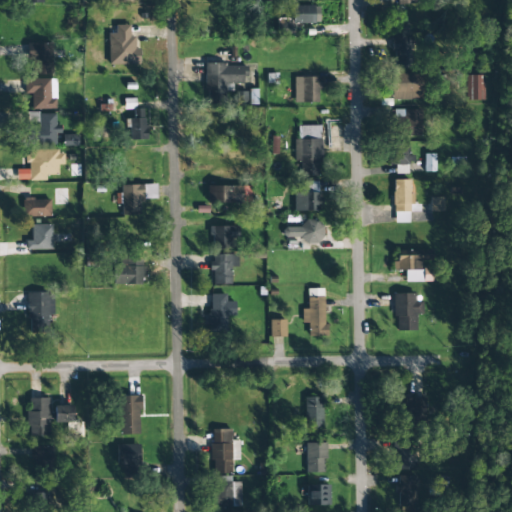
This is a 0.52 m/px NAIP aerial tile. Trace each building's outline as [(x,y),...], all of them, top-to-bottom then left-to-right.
[(292,24),(318,24),(318,6),(292,6),(292,24)] [(107,34),(108,65),(137,64),(136,36),(130,36),(129,25),(115,25),(115,34),(107,34)] [(392,38),(393,68),(410,68),(409,38),(392,38)] [(26,44),(27,60),(33,60),(33,75),(52,74),(51,43),(26,44)] [(205,105),(225,105),(225,84),(244,84),(244,65),(205,65),(205,105)] [(392,99),(420,99),(420,74),(391,74),(392,99)] [(484,76),(465,75),(465,100),(484,101),(484,76)] [(319,103),(320,77),(294,77),(293,103),(319,103)] [(55,110),(55,79),(24,79),(23,94),(31,94),(31,109),(55,110)] [(123,109),(135,109),(135,99),(123,99),(123,109)] [(145,140),(145,109),(133,109),(133,119),(127,119),(127,140),(145,140)] [(393,136),(420,137),(421,110),(394,110),(393,136)] [(55,145),(55,134),(60,134),(60,126),(55,126),(55,114),(38,113),(38,127),(31,127),(30,145),(55,145)] [(320,126),(297,126),(298,140),(293,140),(294,162),(299,162),(299,176),(320,176),(320,126)] [(410,143),(388,143),(388,164),(410,164),(410,143)] [(16,170),(16,181),(46,180),(46,175),(57,175),(57,165),(63,165),(63,150),(29,151),(29,170),(16,170)] [(423,172),(434,172),(435,154),(424,154),(423,172)] [(407,165),(395,166),(395,174),(407,174),(407,165)] [(409,180),(392,180),(393,223),(409,223),(408,212),(419,212),(419,205),(413,205),(413,195),(409,195),(409,180)] [(318,182),(301,182),(301,192),(293,192),(293,212),(319,211),(318,182)] [(121,215),(140,215),(140,199),(155,199),(155,185),(121,185),(121,193),(115,193),(115,204),(121,204),(121,215)] [(67,200),(67,188),(53,188),(53,200),(67,200)] [(443,198),(429,198),(429,212),(443,212),(443,198)] [(49,199),(22,200),(22,217),(50,217),(49,199)] [(283,228),(283,240),(321,241),(321,220),(302,220),(301,228),(283,228)] [(31,240),(25,241),(25,250),(53,250),(53,225),(30,225),(31,240)] [(231,249),(230,239),(238,238),(238,226),(209,227),(210,249),(231,249)] [(211,284),(230,285),(230,267),(237,267),(237,255),(211,255),(211,284)] [(405,282),(435,282),(435,269),(420,269),(420,262),(431,262),(431,256),(394,256),(394,270),(405,270),(405,282)] [(114,284),(141,285),(142,260),(115,259),(114,284)] [(307,309),(301,309),(301,323),(307,323),(308,337),(325,336),(324,289),(306,289),(307,309)] [(48,332),(47,315),(53,315),(52,292),(27,293),(27,333),(48,332)] [(394,331),(416,331),(415,314),(422,314),(421,301),(415,301),(414,293),(394,294),(394,331)] [(225,294),(208,295),(209,332),(226,331),(226,317),(235,316),(234,302),(225,302),(225,294)] [(285,320),(268,320),(269,338),(285,337),(285,320)] [(119,435),(140,434),(139,396),(118,396),(119,435)] [(404,419),(423,420),(423,397),(404,396),(404,419)] [(323,429),(322,397),(304,398),(305,430),(323,429)] [(28,436),(48,435),(48,420),(53,420),(52,412),(48,412),(48,398),(27,399),(28,436)] [(53,406),(54,423),(72,422),(71,405),(53,406)] [(230,430),(210,430),(211,474),(231,474),(231,460),(238,460),(238,441),(231,441),(230,430)] [(392,440),(392,457),(396,457),(396,471),(415,470),(414,439),(392,440)] [(324,473),(324,443),(305,444),(305,473),(324,473)] [(116,467),(140,466),(139,444),(115,445),(116,467)] [(48,479),(50,447),(31,446),(30,478),(48,479)] [(239,482),(230,483),(230,476),(215,477),(215,494),(211,494),(211,508),(240,507),(239,482)] [(415,476),(401,476),(401,484),(396,484),(397,507),(416,507),(415,476)] [(307,506),(328,506),(328,485),(307,486),(307,506)] [(51,511),(51,493),(30,494),(30,511),(51,511)]
